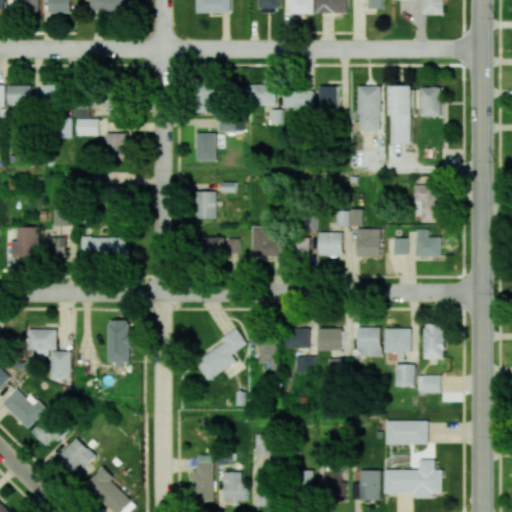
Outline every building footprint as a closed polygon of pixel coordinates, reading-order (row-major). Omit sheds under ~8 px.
[(38,0),(13,0),(13,12),(38,13),(38,0)] [(49,0),(49,12),(71,13),(71,0),(49,0)] [(125,0),(90,0),(91,11),(126,11),(125,0)] [(230,0),(196,0),(197,13),(231,12),(230,0)] [(278,0),(259,0),(260,13),(279,13),(278,0)] [(291,0),(291,13),(314,13),(313,0),(291,0)] [(349,0),(319,0),(320,13),(349,12),(349,0)] [(383,0),(369,0),(370,8),(383,8),(383,0)] [(422,0),(423,13),(444,14),(443,0),(422,0)] [(10,85),(10,104),(33,103),(32,84),(10,85)] [(43,84),(43,101),(66,101),(66,84),(43,84)] [(277,104),(276,84),(251,84),(251,104),(277,104)] [(320,110),(339,109),(338,85),(319,86),(320,110)] [(381,86),(360,85),(359,130),(381,131),(381,86)] [(412,142),(411,85),(390,85),(391,143),(412,142)] [(219,112),(218,86),(199,86),(200,112),(219,112)] [(422,116),(442,116),(442,86),(422,86),(422,116)] [(314,90),(285,89),(284,107),(314,107),(314,90)] [(109,96),(108,114),(120,115),(121,97),(109,96)] [(75,116),(91,117),(91,107),(75,107),(75,116)] [(100,135),(100,118),(78,118),(78,135),(100,135)] [(220,130),(235,131),(235,118),(220,118),(220,130)] [(126,133),(107,133),(107,157),(126,157),(126,133)] [(217,160),(217,133),(197,133),(197,160),(217,160)] [(423,222),(440,221),(438,184),(415,185),(416,215),(423,214),(423,222)] [(123,187),(109,187),(107,216),(121,216),(123,187)] [(216,191),(197,191),(197,218),(217,218),(216,191)] [(74,208),(55,209),(56,225),(74,225),(74,208)] [(351,225),(363,225),(363,208),(351,209),(351,225)] [(350,210),(338,210),(338,225),(349,225),(350,210)] [(40,226),(18,226),(18,240),(12,240),(11,257),(39,258),(40,226)] [(253,256),(281,256),(281,238),(274,238),(274,226),(253,226),(253,256)] [(381,228),(357,228),(358,256),(381,255),(381,228)] [(442,256),(442,236),(430,236),(430,229),(417,228),(417,256),(442,256)] [(320,255),(344,255),(343,231),(319,232),(320,255)] [(68,237),(44,236),(43,254),(67,255),(68,237)] [(126,236),(82,237),(82,252),(95,252),(95,257),(127,256),(126,236)] [(226,237),(205,237),(205,255),(240,254),(239,237),(226,238),(226,237)] [(395,254),(409,253),(409,237),(395,237),(395,254)] [(110,363),(131,363),(130,320),(109,320),(110,363)] [(425,358),(445,358),(445,323),(425,323),(425,358)] [(360,356),(383,355),(382,326),(359,327),(360,356)] [(57,349),(58,329),(29,328),(29,348),(39,349),(38,355),(50,355),(50,349),(57,349)] [(226,342),(196,361),(208,379),(237,361),(232,353),(247,344),(237,328),(222,337),(226,342)] [(310,347),(311,328),(286,328),(285,347),(310,347)] [(343,349),(343,328),(319,328),(320,350),(343,349)] [(399,359),(405,359),(405,352),(413,351),(412,328),(385,328),(386,352),(399,352),(399,359)] [(262,345),(261,363),(272,363),(271,370),(279,370),(280,330),(253,330),(252,345),(262,345)] [(51,378),(71,378),(71,350),(52,350),(51,378)] [(316,373),(316,356),(297,356),(297,373),(316,373)] [(348,370),(348,358),(329,357),(329,369),(348,370)] [(1,364),(0,363),(0,388),(13,376),(1,364)] [(416,386),(416,364),(397,363),(397,386),(416,386)] [(418,391),(442,392),(442,374),(419,374),(418,391)] [(28,397),(17,387),(2,402),(29,428),(48,408),(32,393),(28,397)] [(32,430),(47,445),(55,437),(58,441),(68,431),(50,412),(32,430)] [(429,420),(388,420),(388,443),(429,444),(429,420)] [(276,433),(256,433),(255,453),(275,454),(276,433)] [(58,457),(73,471),(81,463),(85,467),(96,455),(77,437),(58,457)] [(386,469),(386,492),(415,493),(415,497),(435,497),(435,493),(443,493),(443,469),(435,469),(435,459),(420,459),(420,469),(386,469)] [(213,461),(193,462),(195,500),(214,499),(213,461)] [(110,479),(114,476),(104,466),(86,484),(114,511),(119,511),(131,499),(110,479)] [(381,499),(382,469),(360,469),(360,481),(354,481),(354,499),(381,499)] [(300,470),(300,492),(315,492),(314,470),(300,470)] [(224,500),(235,500),(246,500),(246,480),(242,480),(242,471),(224,471),(224,500)] [(258,506),(274,505),(273,471),(257,472),(258,506)] [(347,481),(342,481),(341,471),(324,471),(324,497),(347,497),(347,481)] [(0,511),(5,511),(9,509),(0,500),(0,511)]
